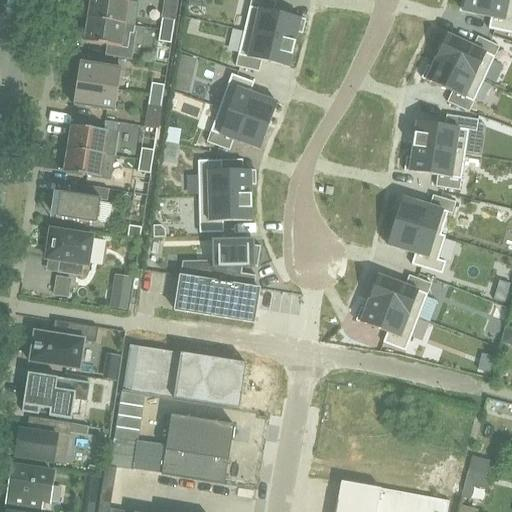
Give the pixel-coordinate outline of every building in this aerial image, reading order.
[(139,3),(119,0),(89,0),(87,19),(125,25),(135,26),(139,3)] [(251,0),(244,31),(295,44),(298,33),(302,34),(306,20),(273,13),(276,1),(270,0),(251,0)] [(511,0),(465,0),(463,12),(491,18),(488,29),(511,34),(511,0)] [(125,25),(87,19),(83,42),(128,49),(129,39),(133,39),(134,31),(135,26),(125,25)] [(162,19),(160,30),(172,32),(174,20),(162,19)] [(172,32),(160,30),(159,41),(171,43),(172,32)] [(295,44),(244,31),(235,67),(259,73),(261,62),(289,68),(295,44)] [(447,35),(436,58),(484,81),(500,49),(478,38),(473,48),(447,35)] [(178,70),(192,74),(196,59),(182,56),(178,70)] [(484,81),(436,58),(431,68),(427,66),(421,78),(452,93),(447,103),(469,113),(484,81)] [(77,84),(118,91),(121,69),(80,62),(77,84)] [(219,109),(269,127),(277,104),(250,94),(254,83),(231,75),(219,109)] [(118,91),(77,84),(73,106),(115,112),(118,91)] [(150,95),(162,97),(164,86),(152,84),(150,95)] [(162,97),(150,95),(148,107),(160,108),(162,97)] [(260,150),(269,127),(219,109),(206,143),(229,151),(233,140),(260,150)] [(412,147),(465,155),(469,131),(476,132),(478,121),(446,116),(445,126),(416,122),(412,147)] [(69,136),(67,149),(105,155),(114,157),(118,133),(70,126),(69,136)] [(167,128),(165,142),(179,144),(181,130),(167,128)] [(459,191),(465,155),(412,147),(411,158),(406,157),(404,171),(437,176),(435,187),(459,191)] [(64,163),(63,173),(65,173),(101,179),(110,180),(114,157),(105,155),(67,149),(64,163)] [(140,160),(152,162),(154,151),(142,149),(140,160)] [(152,162),(140,160),(138,172),(150,174),(152,162)] [(198,161),(198,197),(251,196),(251,185),(256,185),(256,171),(222,172),(222,161),(198,161)] [(80,196),(60,193),(56,219),(97,225),(101,201),(107,202),(109,190),(82,186),(80,196)] [(251,196),(198,197),(199,233),(223,233),(223,222),(252,221),(251,196)] [(441,236),(441,235),(447,213),(452,214),(455,203),(433,196),(429,206),(402,198),(394,222),(441,236)] [(445,237),(441,235),(441,236),(394,222),(387,246),(414,255),(411,265),(442,275),(445,263),(438,260),(445,237)] [(127,237),(139,239),(141,228),(129,226),(127,237)] [(153,226),(154,238),(165,237),(165,230),(161,226),(153,226)] [(51,231),(47,257),(46,259),(59,261),(57,273),(81,277),(83,265),(87,265),(92,237),(51,231)] [(254,240),(251,240),(211,241),(212,261),(208,261),(205,280),(239,286),(241,274),(242,267),(257,267),(261,247),(255,246),(254,240)] [(140,271),(139,271),(138,270),(135,270),(134,277),(130,305),(135,306),(140,271)] [(254,323),(259,289),(239,286),(205,280),(180,276),(175,311),(254,323)] [(378,276),(369,300),(418,318),(430,323),(438,302),(426,297),(431,285),(409,276),(405,286),(378,276)] [(57,277),(54,295),(68,298),(71,279),(57,277)] [(494,300),(507,303),(511,284),(499,280),(494,300)] [(126,310),(128,299),(112,296),(110,308),(126,310)] [(418,318),(369,300),(365,310),(360,308),(355,321),(387,333),(383,343),(405,352),(418,318)] [(495,308),(492,318),(504,322),(508,313),(495,308)] [(68,323),(66,337),(34,332),(34,336),(30,336),(27,357),(30,358),(30,362),(79,370),(84,342),(95,343),(98,328),(68,323)] [(511,330),(506,329),(502,343),(511,346),(511,330)] [(246,364),(129,346),(122,392),(239,410),(246,364)] [(481,356),(477,372),(490,375),(494,359),(481,356)] [(104,370),(103,380),(117,382),(119,372),(104,370)] [(49,416),(71,420),(74,400),(87,402),(90,383),(40,375),(28,373),(26,385),(22,412),(38,415),(39,408),(50,410),(49,416)] [(121,392),(119,404),(143,408),(145,396),(121,392)] [(119,404),(117,416),(141,419),(143,408),(119,404)] [(166,446),(161,475),(224,485),(228,461),(234,425),(170,415),(166,446)] [(117,416),(116,428),(139,431),(141,419),(117,416)] [(71,424),(40,419),(38,430),(34,432),(19,430),(15,457),(65,465),(71,424)] [(138,442),(139,431),(116,428),(115,431),(114,439),(137,443),(138,443),(138,442)] [(137,446),(113,444),(110,467),(134,470),(137,446)] [(13,467),(11,482),(7,507),(39,511),(41,501),(48,502),(53,474),(13,467)] [(85,499),(97,501),(100,479),(88,477),(85,499)] [(335,511),(447,511),(449,501),(341,482),(335,511)]
